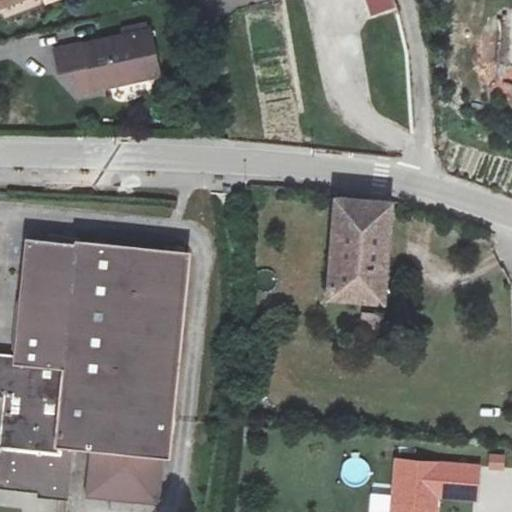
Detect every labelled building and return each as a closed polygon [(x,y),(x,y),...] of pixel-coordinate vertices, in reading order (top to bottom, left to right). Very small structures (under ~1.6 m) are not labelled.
[(366,0),(371,16),(396,8),(393,0),(366,0)] [(157,72),(146,28),(54,51),(59,73),(72,69),(78,93),(157,72)] [(381,301),(390,205),(333,197),(327,295),(381,301)] [(142,490),(158,483),(177,256),(20,242),(8,359),(0,358),(0,490),(65,496),(69,442),(84,443),(81,480),(92,487),(142,490)] [(395,459),(390,511),(432,511),(433,506),(427,500),(428,493),(434,494),(474,498),(477,466),(395,459)] [(92,487),(81,480),(80,498),(155,504),(158,483),(142,490),(92,487)]
